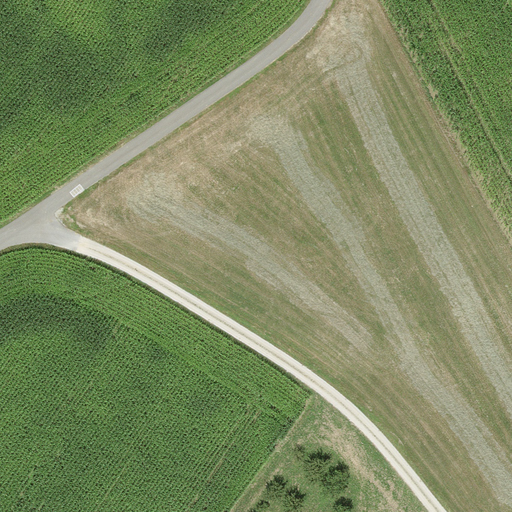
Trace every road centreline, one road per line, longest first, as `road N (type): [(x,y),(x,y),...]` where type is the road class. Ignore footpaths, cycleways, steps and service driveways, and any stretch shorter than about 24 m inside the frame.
road 1 (track): [(17,228),(92,247),(322,387),(440,511)]
road 2 (unclassified): [(0,237),(294,30),(315,0)]
